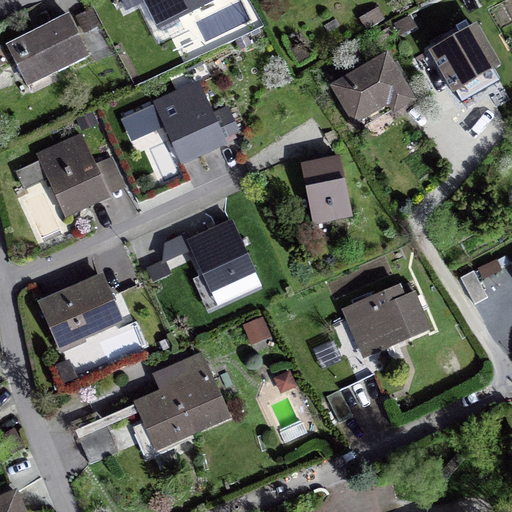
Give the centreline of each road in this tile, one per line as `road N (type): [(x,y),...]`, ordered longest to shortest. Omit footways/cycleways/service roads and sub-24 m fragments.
road 1 (residential): [(226,511),(511,386)]
road 2 (residential): [(0,283),(25,399),(62,511)]
